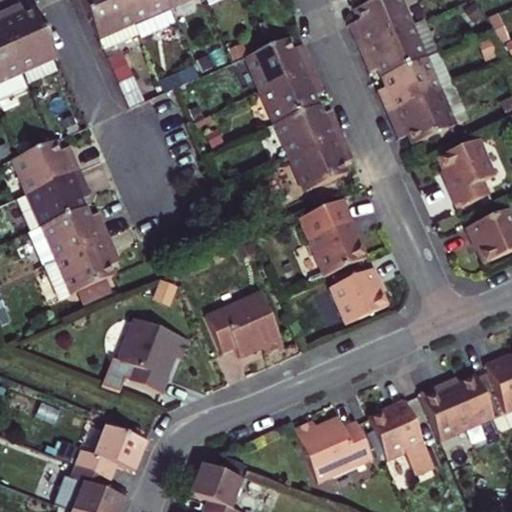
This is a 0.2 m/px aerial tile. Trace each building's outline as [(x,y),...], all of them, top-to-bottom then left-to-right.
[(79,0),(102,51),(138,36),(122,0),(79,0)] [(174,25),(168,11),(163,0),(122,0),(138,36),(139,40),(174,25)] [(163,0),(168,11),(194,0),(163,0)] [(353,39),(358,51),(413,26),(401,0),(380,0),(354,12),(359,22),(348,27),(353,39)] [(0,14),(0,26),(22,75),(52,63),(57,60),(35,10),(23,16),(19,6),(7,11),(0,14)] [(439,54),(425,21),(413,26),(427,60),(439,54)] [(0,84),(22,75),(0,26),(0,84)] [(413,26),(358,51),(363,62),(369,74),(379,69),(384,79),(427,60),(413,26)] [(292,52),(287,41),(267,50),(244,60),(259,94),(313,71),(307,59),(302,47),(292,52)] [(117,45),(102,51),(129,111),(143,104),(117,45)] [(228,52),(233,63),(247,57),(242,45),(228,52)] [(211,58),(215,68),(228,62),(224,53),(211,58)] [(453,88),(439,54),(427,60),(441,93),(453,88)] [(382,105),(387,117),(441,93),(427,60),(384,79),(388,88),(377,93),(382,105)] [(52,63),(22,75),(27,86),(57,73),(52,63)] [(159,85),(164,95),(198,80),(194,70),(159,85)] [(273,128),(317,109),(313,99),(323,95),(318,83),(313,71),(259,94),(273,128)] [(468,122),(453,88),(441,93),(457,127),(468,122)] [(408,136),(413,146),(457,127),(441,93),(387,117),(392,128),(397,140),(408,136)] [(273,128),(288,160),(342,137),(336,125),(331,113),(321,117),(317,109),(273,128)] [(187,114),(190,123),(199,119),(195,111),(187,114)] [(342,137),(288,160),(302,195),(346,176),(341,165),(352,160),(347,149),(342,137)] [(459,208),(488,195),(482,182),(495,176),(480,141),(439,159),(449,182),(448,182),(453,195),(459,208)] [(2,167),(17,201),(79,173),(75,164),(71,155),(69,149),(58,154),(58,153),(54,144),(17,160),(2,167)] [(79,173),(17,201),(31,234),(40,230),(83,211),(79,201),(90,197),(87,192),(83,183),(79,173)] [(55,263),(108,239),(104,230),(100,221),(98,216),(88,220),(83,211),(40,230),(55,263)] [(511,255),(511,212),(466,233),(468,240),(471,246),(475,244),(485,267),(511,255)] [(355,220),(310,239),(326,277),(364,261),(354,238),(362,234),(359,227),(355,220)] [(55,263),(40,230),(31,234),(60,301),(69,297),(55,263)] [(108,239),(55,263),(69,297),(75,294),(105,281),(113,278),(108,268),(119,263),(116,257),(112,248),(109,239),(108,239)] [(378,276),(333,296),(349,334),(386,317),(376,295),(384,291),(381,283),(378,276)] [(81,309),(112,296),(105,281),(75,294),(81,309)] [(278,348),(254,293),(208,313),(227,356),(231,354),(234,361),(245,356),(257,351),(260,356),(278,348)] [(199,349),(135,319),(122,345),(110,371),(171,400),(179,384),(173,381),(183,360),(192,364),(199,349)] [(490,370),(509,415),(511,413),(511,369),(508,371),(504,363),(497,367),(490,370)] [(494,421),(472,372),(454,380),(476,429),(494,421)] [(441,445),(476,429),(454,380),(448,382),(442,385),(443,389),(420,399),(441,445)] [(420,399),(419,395),(402,403),(424,452),(441,445),(420,399)] [(432,472),(402,403),(389,408),(391,411),(379,417),(368,422),(388,468),(404,460),(412,481),(432,472)] [(297,435),(321,489),(337,482),(362,471),(377,465),(359,422),(344,428),(341,422),(317,432),(315,427),(306,431),(297,435)] [(477,443),(493,436),(488,424),(472,431),(477,443)] [(74,467),(105,479),(110,466),(117,468),(133,475),(135,469),(144,446),(103,430),(92,458),(80,453),(74,467)] [(46,448),(44,452),(70,462),(76,448),(61,442),(57,452),(46,448)] [(241,480),(246,467),(227,459),(222,472),(241,480)] [(105,479),(112,481),(117,468),(110,466),(105,479)] [(64,478),(53,507),(57,509),(65,511),(118,511),(123,501),(107,495),(100,492),(105,479),(74,467),(69,480),(64,478)] [(242,484),(200,467),(195,479),(189,495),(206,502),(213,505),(209,511),(232,511),(231,511),(242,484)] [(337,482),(342,494),(367,483),(362,471),(337,482)] [(105,479),(100,492),(107,495),(112,481),(105,479)] [(209,511),(213,505),(206,502),(201,511),(209,511)]
